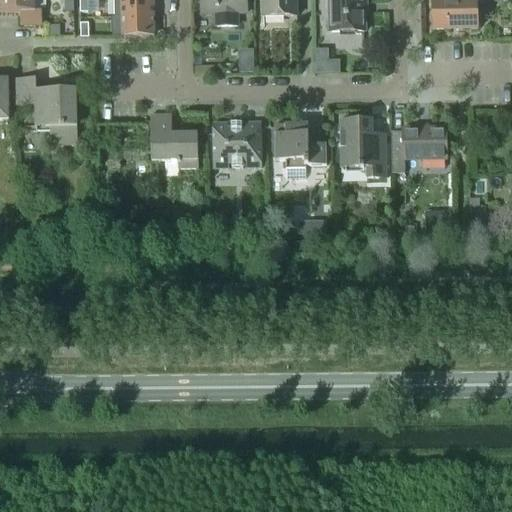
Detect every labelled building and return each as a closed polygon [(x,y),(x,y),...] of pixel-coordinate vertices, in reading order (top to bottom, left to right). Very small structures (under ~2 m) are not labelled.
[(34,0),(0,0),(0,14),(20,14),(20,28),(41,27),(41,12),(35,13),(34,0)] [(88,0),(80,1),(80,15),(88,14),(88,0)] [(152,0),(121,0),(121,19),(153,18),(152,0)] [(200,0),(201,15),(215,15),(216,28),(236,28),(236,14),(246,14),(245,0),(200,0)] [(261,0),(262,19),(296,18),(295,0),(261,0)] [(327,0),(328,34),(364,33),(363,0),(327,0)] [(462,0),(463,3),(432,4),(432,32),(477,31),(477,4),(487,4),(486,0),(462,0)] [(73,3),(64,3),(64,13),(73,13),(73,3)] [(153,18),(121,19),(122,39),(154,38),(153,18)] [(88,25),(80,25),(80,39),(88,39),(88,25)] [(36,81),(15,82),(16,108),(35,108),(36,134),(50,134),(50,148),(77,147),(76,92),(36,93),(36,81)] [(0,122),(8,122),(7,82),(0,82),(0,122)] [(165,117),(150,118),(151,163),(177,163),(177,171),(197,171),(197,136),(166,137),(165,117)] [(489,118),(477,118),(477,126),(489,126),(489,118)] [(371,124),(340,124),(340,170),(366,170),(367,181),(385,180),(384,144),(371,145),(371,124)] [(226,126),(212,127),(213,172),(227,171),(227,166),(246,166),(246,171),(261,171),(260,126),(246,126),(246,131),(226,131),(226,126)] [(307,127),(274,128),(274,164),(285,163),(286,181),(305,181),(305,168),(326,168),(325,147),(322,147),(322,134),(307,134),(307,127)] [(402,134),(390,134),(391,176),(404,175),(404,162),(445,161),(445,130),(402,131),(402,134)] [(198,210),(187,211),(187,238),(199,238),(198,210)] [(448,214),(425,215),(426,236),(449,235),(448,214)] [(102,223),(101,236),(131,236),(131,223),(102,223)] [(325,225),(315,225),(316,237),(326,236),(325,225)]
